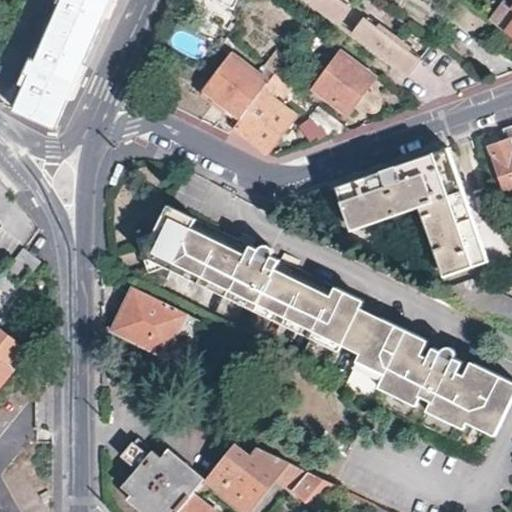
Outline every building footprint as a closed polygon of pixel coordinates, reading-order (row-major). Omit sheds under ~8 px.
[(62,0),(17,106),(56,124),(86,55),(110,0),(62,0)] [(351,5),(344,0),(308,0),(338,23),(351,5)] [(511,38),(511,9),(511,10),(506,5),(492,23),(511,38)] [(421,58),(368,17),(355,35),(408,76),(421,58)] [(341,49),(328,39),(324,44),(337,54),(341,49)] [(283,81),(293,87),(303,73),(275,52),(264,66),(273,73),(283,81)] [(273,73),(264,66),(258,73),(233,54),(206,91),(240,117),(273,73)] [(348,114),(357,103),(369,113),(373,114),(378,112),(381,108),(381,103),(379,100),(367,90),(375,79),(341,54),(315,90),(348,114)] [(271,98),(283,81),(273,73),(240,117),(233,127),(269,153),(295,117),(271,98)] [(332,138),(351,132),(318,106),(309,119),(332,138)] [(511,194),(511,126),(511,128),(511,145),(510,141),(490,148),(507,197),(511,194)] [(349,184),(337,188),(353,231),(420,208),(445,278),(488,262),(449,149),(433,154),(349,184)] [(340,348),(358,309),(361,304),(263,256),(263,252),(260,249),(256,248),(253,251),(190,219),(150,234),(132,240),(145,274),(161,270),(306,342),(297,362),(327,377),(340,348)] [(480,222),(485,245),(499,243),(494,219),(480,222)] [(22,245),(1,271),(16,283),(38,257),(22,245)] [(511,300),(472,282),(438,294),(511,329),(511,300)] [(181,359),(200,321),(135,288),(132,291),(111,332),(166,360),(169,353),(181,359)] [(377,319),(358,309),(340,348),(358,357),(377,319)] [(426,343),(377,319),(358,357),(344,388),(484,456),(511,397),(511,384),(470,364),(468,368),(452,360),(453,355),(449,351),(445,351),(441,355),(424,346),(426,343)] [(0,355),(14,367),(29,348),(0,325),(0,355)] [(0,383),(11,370),(14,367),(0,355),(0,383)] [(33,363),(25,356),(15,368),(23,374),(33,363)] [(305,474),(234,442),(206,480),(210,483),(234,501),(235,502),(258,474),(268,482),(274,476),(282,483),(291,491),(305,474)] [(178,511),(194,495),(200,487),(163,456),(159,460),(151,453),(147,457),(131,445),(121,457),(136,470),(122,487),(150,511),(178,511)] [(258,474),(235,502),(248,511),(259,511),(282,483),(274,476),(268,482),(258,474)] [(317,511),(318,511),(338,489),(305,474),(291,491),(317,511)] [(210,483),(206,480),(205,481),(200,487),(194,495),(197,497),(200,494),(202,496),(206,490),(208,488),(206,487),(210,483)] [(178,511),(214,511),(197,497),(194,495),(178,511)] [(358,511),(363,511),(370,504),(352,495),(344,505),(358,511)]
